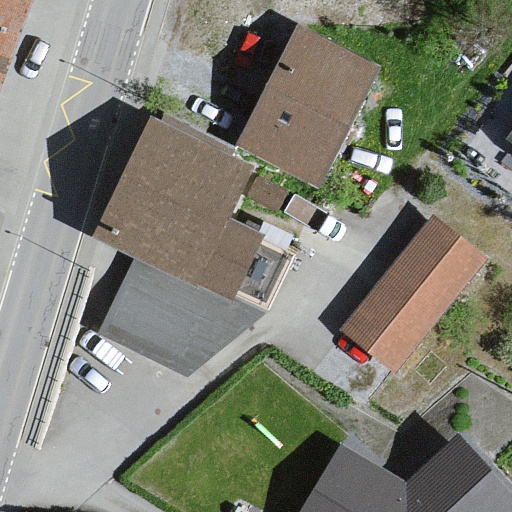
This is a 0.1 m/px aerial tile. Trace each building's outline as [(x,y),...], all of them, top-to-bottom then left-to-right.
[(43,0),(0,0),(0,133),(1,134),(43,0)] [(303,32),(240,151),(324,197),(381,76),(303,32)] [(157,121),(102,236),(235,309),(271,242),(233,223),(261,178),(157,121)] [(437,221),(344,335),(396,375),(495,265),(437,221)] [(408,485),(345,445),(302,511),(511,511),(511,497),(461,438),(408,485)]
